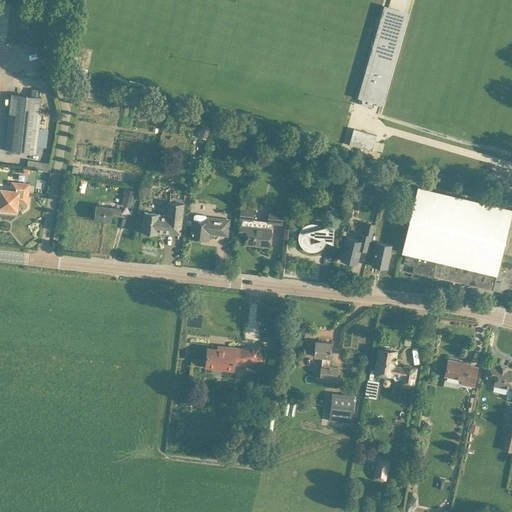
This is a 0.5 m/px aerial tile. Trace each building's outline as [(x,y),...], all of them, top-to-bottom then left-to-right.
[(387,11),(362,97),(369,99),(367,106),(372,107),(374,102),(374,101),(381,103),(387,81),(389,82),(391,77),(389,76),(406,16),(402,15),(387,11)] [(12,94),(5,150),(36,154),(36,152),(42,153),(42,146),(46,147),(50,112),(40,111),(42,97),(12,94)] [(183,116),(184,110),(173,107),(171,113),(183,116)] [(202,125),(198,137),(206,140),(211,128),(202,125)] [(353,129),(349,144),(372,151),(376,135),(353,129)] [(291,156),(294,148),(289,146),(290,144),(284,142),(283,143),(278,141),(275,150),(280,152),(279,154),(285,157),(286,154),(291,156)] [(28,159),(27,165),(47,170),(46,176),(49,176),(52,164),(28,159)] [(366,180),(365,185),(372,186),(371,193),(381,195),(383,184),(366,180)] [(0,192),(0,191),(0,208),(17,210),(18,202),(27,203),(29,184),(12,182),(11,190),(0,189),(0,192)] [(511,208),(418,186),(404,242),(402,251),(406,252),(403,264),(413,266),(412,273),(433,278),(433,275),(439,276),(439,277),(508,294),(511,278),(511,208)] [(130,206),(134,191),(127,190),(123,205),(130,206)] [(87,202),(85,220),(95,221),(96,219),(111,220),(113,220),(112,222),(120,223),(122,203),(106,202),(106,207),(97,206),(97,203),(87,202)] [(158,232),(175,234),(176,227),(181,228),(184,204),(168,202),(167,216),(159,215),(159,214),(145,212),(143,232),(158,234),(158,232)] [(242,220),(242,223),(240,235),(246,236),(245,244),(254,245),(254,243),(270,245),(272,223),(282,224),(283,213),(269,211),(268,221),(253,219),(254,208),(240,207),(239,220),(242,220)] [(227,236),(229,226),(229,220),(214,218),(207,217),(206,216),(205,215),(196,214),(194,215),(194,216),(193,220),(193,221),(191,238),(208,240),(209,233),(227,236)] [(338,224),(342,225),(343,219),(335,217),(334,221),(338,224)] [(346,236),(340,259),(357,263),(360,249),(368,251),(374,224),(366,222),(364,233),(360,232),(358,239),(346,236)] [(305,250),(306,251),(307,251),(308,251),(309,252),(310,252),(312,252),(315,252),(318,251),(320,250),(322,248),(324,246),(325,244),(326,241),(333,244),(335,224),(324,227),(322,228),(322,227),(320,226),(318,225),(315,224),(312,224),(310,224),(307,225),(305,226),(303,228),(301,230),(300,232),(299,235),(298,236),(298,237),(298,238),(298,239),(299,240),(299,241),(299,242),(299,243),(300,244),(300,245),(301,245),(301,246),(302,247),(302,248),(303,248),(304,249),(304,250),(305,250)] [(377,242),(372,265),(387,268),(392,245),(377,242)] [(338,368),(334,367),(329,367),(332,343),(315,341),(314,356),(322,357),(322,366),(321,366),(320,377),(337,379),(338,368)] [(233,368),(234,366),(241,363),(245,362),(260,360),(259,347),(240,350),(223,348),(223,351),(207,349),(205,365),(233,368)] [(377,358),(374,373),(391,376),(391,377),(393,378),(394,379),(398,380),(400,379),(402,379),(401,384),(413,386),(415,378),(417,368),(404,366),(404,368),(394,366),(397,352),(391,351),(389,348),(386,348),(383,349),(378,348),(377,358)] [(448,359),(446,369),(445,376),(462,379),(461,383),(474,386),(477,367),(470,366),(470,364),(448,359)] [(498,368),(488,365),(485,376),(495,379),(494,385),(511,389),(511,397),(511,400),(511,371),(507,370),(507,368),(498,365),(498,368)] [(276,372),(273,390),(281,391),(282,383),(284,384),(286,374),(276,372)] [(365,379),(364,396),(376,397),(377,380),(365,379)] [(332,393),(329,420),(350,422),(353,396),(332,393)] [(481,425),(472,423),(469,432),(478,435),(481,425)] [(511,424),(506,423),(500,449),(511,451),(511,424)] [(250,441),(249,445),(248,452),(262,454),(262,442),(250,441)] [(376,464),(373,479),(374,479),(373,480),(382,482),(382,480),(386,481),(387,474),(388,474),(390,461),(377,458),(376,464)] [(417,497),(411,496),(407,501),(406,511),(409,511),(416,505),(417,497)]
